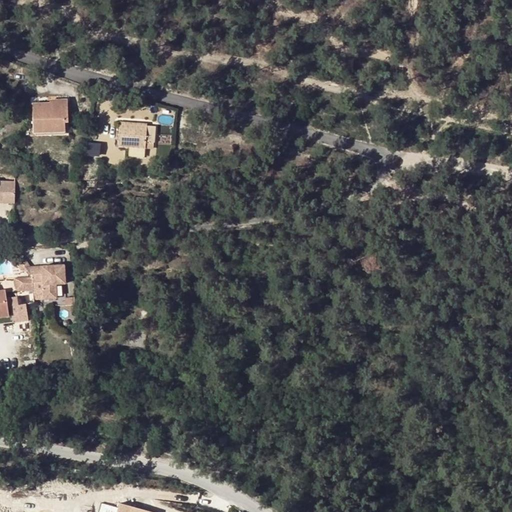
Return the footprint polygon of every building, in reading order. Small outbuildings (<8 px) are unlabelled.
[(54,103),(50,103),(33,103),(33,132),(65,131),(65,121),(68,121),(68,100),(54,100),(54,103)] [(119,122),(118,146),(146,147),(146,141),(156,141),(156,124),(119,122)] [(86,154),(99,154),(100,142),(87,141),(86,154)] [(0,201),(14,202),(15,180),(0,179),(0,201)] [(18,262),(25,261),(19,250),(11,250),(18,262)] [(41,299),(57,298),(56,284),(66,284),(66,266),(27,266),(30,273),(31,275),(32,281),(40,281),(41,299)] [(16,287),(32,287),(32,281),(31,275),(30,273),(15,274),(14,276),(13,278),(13,280),(13,281),(13,284),(14,285),(15,286),(15,287),(16,287)] [(0,322),(13,321),(10,297),(6,297),(8,314),(0,315),(0,322)]
